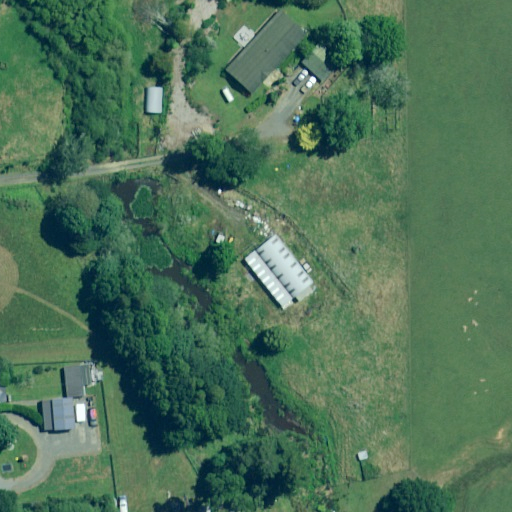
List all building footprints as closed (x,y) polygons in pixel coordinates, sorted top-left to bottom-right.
[(308,32),(282,9),(227,70),(252,94),(308,32)] [(344,63),(323,41),(302,61),(324,83),(344,63)] [(277,235),(245,260),(283,311),(316,286),(277,235)] [(81,396),(80,387),(89,387),(88,366),(70,366),(66,366),(67,397),(81,396)] [(76,429),(75,399),(52,400),(52,405),(44,405),(45,430),(76,429)] [(367,449),(356,453),(360,463),(371,459),(367,449)]
